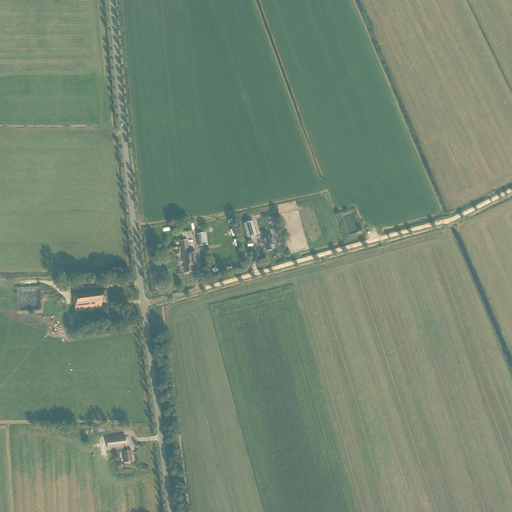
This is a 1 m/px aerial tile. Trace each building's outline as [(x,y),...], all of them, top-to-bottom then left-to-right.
[(253,221),(243,224),(247,238),(257,236),(253,221)] [(206,233),(197,235),(198,246),(207,245),(206,233)] [(271,234),(263,237),(266,247),(267,251),(272,250),(270,246),(274,245),(271,234)] [(188,251),(187,240),(179,241),(183,268),(184,268),(185,274),(193,272),(193,267),(197,266),(194,250),(188,251)] [(100,290),(73,294),(74,298),(73,298),(75,312),(84,310),(83,302),(89,301),(91,310),(103,308),(102,304),(107,303),(106,290),(100,291),(100,290)] [(119,452),(123,452),(124,463),(133,461),(132,456),(132,451),(127,451),(126,448),(125,436),(106,438),(108,450),(119,449),(119,452)]
